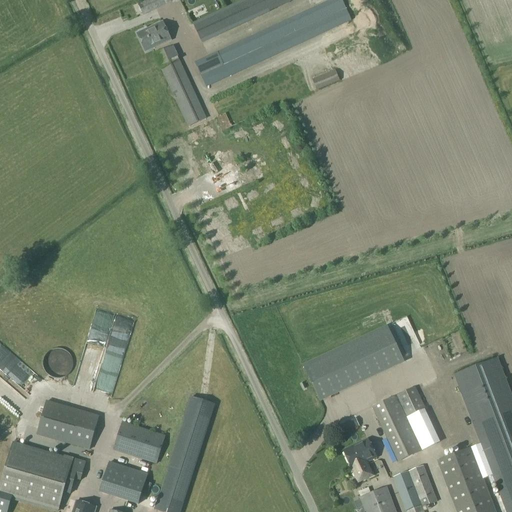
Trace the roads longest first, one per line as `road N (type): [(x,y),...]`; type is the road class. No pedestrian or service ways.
road 1 (unclassified): [(313,511),(88,25)]
road 2 (unknown): [(293,469),(346,402),(424,376),(436,383),(457,427),(430,461),(447,511)]
